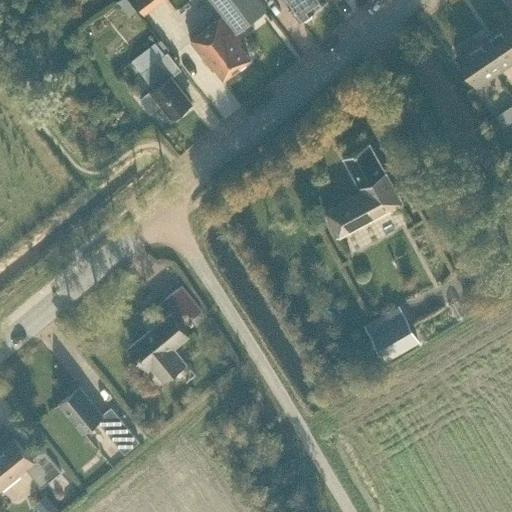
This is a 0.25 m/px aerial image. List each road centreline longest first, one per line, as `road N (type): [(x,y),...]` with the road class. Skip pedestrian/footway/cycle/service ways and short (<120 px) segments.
road 1 (unclassified): [(350,511),(164,208)]
road 2 (primary): [(164,208),(411,0)]
road 3 (primary): [(0,345),(164,208)]
